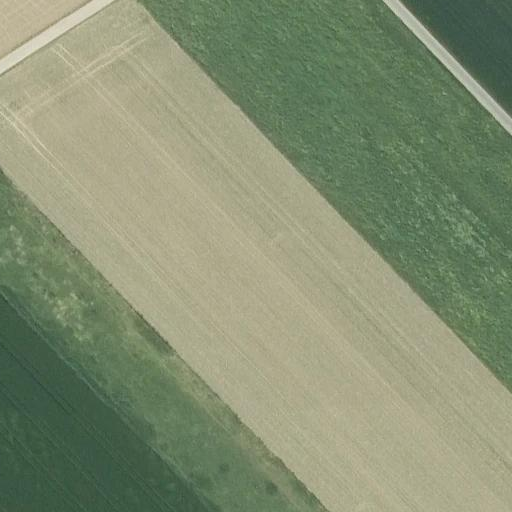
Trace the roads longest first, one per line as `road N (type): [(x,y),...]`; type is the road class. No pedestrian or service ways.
road 1 (track): [(511,130),(387,0)]
road 2 (track): [(0,68),(105,0)]
